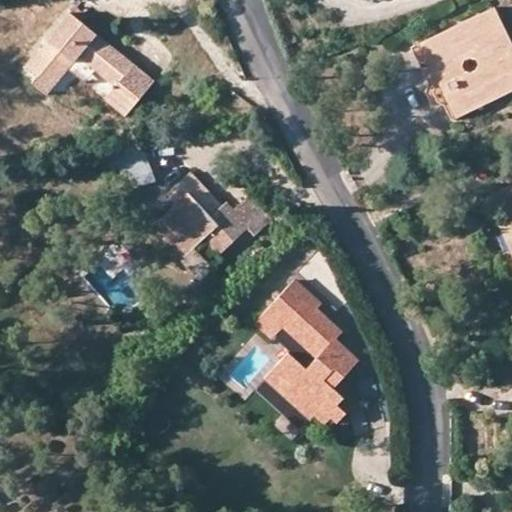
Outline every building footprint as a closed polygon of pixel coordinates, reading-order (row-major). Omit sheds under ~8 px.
[(87,15),(74,4),(68,12),(81,22),(87,15)] [(511,49),(492,10),(484,14),(511,70),(511,49)] [(152,80),(81,22),(68,12),(20,72),(45,94),(67,68),(77,55),(92,69),(114,87),(104,99),(124,115),(152,80)] [(429,103),(436,100),(447,123),(511,90),(511,70),(484,14),(407,54),(429,103)] [(83,80),(92,69),(77,55),(67,68),(83,80)] [(115,152),(127,187),(152,179),(138,144),(115,152)] [(156,182),(166,194),(184,179),(215,211),(222,204),(181,159),(156,182)] [(244,197),(233,208),(248,226),(255,232),(271,218),(236,176),(231,181),(244,197)] [(248,226),(233,208),(225,200),(222,204),(215,211),(184,179),(166,194),(175,204),(155,222),(187,254),(195,248),(202,240),(217,256),(248,226)] [(511,224),(510,225),(511,229),(511,188),(499,195),(507,215),(511,213),(511,224)] [(199,281),(214,268),(195,248),(187,254),(155,222),(150,227),(199,281)] [(511,254),(511,229),(510,225),(501,229),(511,254)] [(295,279),(279,297),(296,312),(304,302),(314,311),(321,303),(295,279)] [(296,312),(279,297),(254,324),(270,339),(280,328),(307,351),(298,361),(287,352),(271,371),(275,375),(287,386),(281,393),(294,406),(309,420),(313,415),(321,407),(331,417),(337,421),(345,412),(336,404),(343,397),(324,380),(331,371),(341,378),(345,373),(358,359),(336,339),(343,330),(327,315),(323,319),(314,311),(304,302),(296,312)] [(161,308),(153,300),(136,315),(144,325),(161,308)] [(352,377),(357,402),(375,399),(370,377),(358,359),(345,373),(352,377)] [(268,382),(281,393),(287,386),(275,375),(268,382)] [(303,426),(309,420),(294,406),(288,413),(303,426)] [(324,425),(331,417),(321,407),(313,415),(324,425)]
